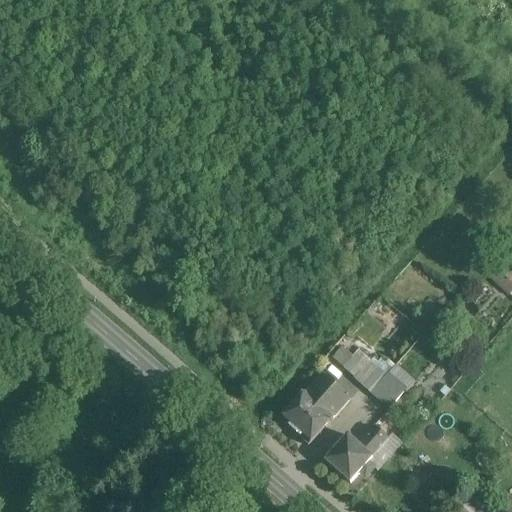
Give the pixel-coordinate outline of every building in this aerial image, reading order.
[(459,286),(428,261),(420,271),(451,296),(459,286)] [(511,279),(511,273),(503,266),(492,278),(504,288),(511,279)] [(418,282),(415,286),(410,282),(399,295),(418,310),(428,297),(425,294),(428,290),(418,282)] [(439,300),(430,312),(426,309),(432,300),(428,297),(418,310),(435,324),(449,307),(439,300)] [(353,357),(342,347),(332,358),(344,368),(353,357)] [(353,357),(344,368),(355,378),(370,361),(358,351),(353,357)] [(387,376),(370,361),(355,378),(373,393),(387,376)] [(322,375),(281,421),(310,446),(351,400),(348,398),(337,388),(322,375)] [(405,392),(387,376),(373,393),(372,394),(390,409),(405,392)] [(355,390),(344,379),(337,388),(348,398),(355,390)] [(348,438),(326,463),(349,483),(387,441),(374,428),(358,446),(348,438)] [(477,491),(458,511),(480,511),(489,502),(477,491)] [(501,511),(489,502),(480,511),(501,511)]
